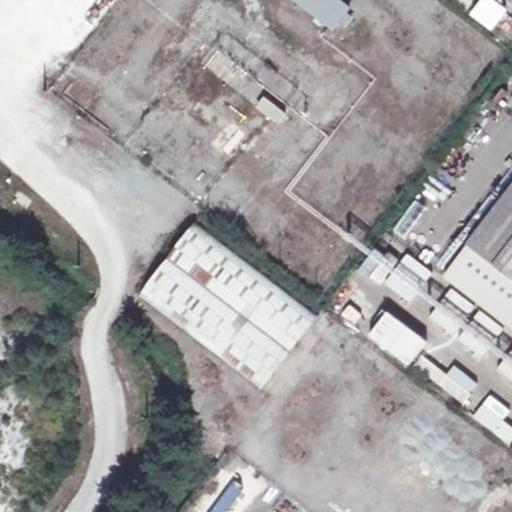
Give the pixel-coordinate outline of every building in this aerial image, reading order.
[(339,0),(290,0),(332,32),(350,8),(339,0)] [(494,0),(479,0),(468,15),(490,32),(507,10),(494,0)] [(265,96),(256,107),(276,123),(284,112),(265,96)] [(511,192),(447,278),(511,328),(511,192)] [(317,316),(199,224),(143,295),(262,387),(317,316)] [(407,253),(383,283),(409,302),(432,272),(407,253)]
